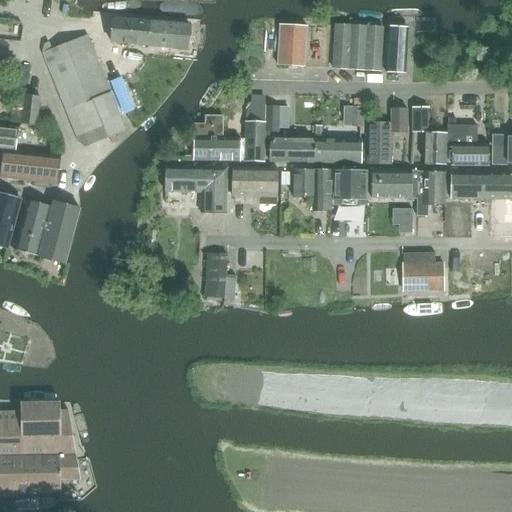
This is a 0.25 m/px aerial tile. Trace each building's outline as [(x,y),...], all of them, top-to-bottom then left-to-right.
[(187,50),(189,25),(113,19),(111,44),(187,50)] [(380,72),(382,28),(335,25),(332,69),(380,72)] [(304,67),(306,27),(280,26),(278,66),(304,67)] [(408,29),(388,28),(386,72),(406,72),(408,29)] [(44,45),(42,54),(79,144),(84,147),(88,145),(109,137),(111,144),(118,141),(115,135),(125,131),(87,36),(52,50),(48,43),(44,45)] [(36,126),(38,109),(39,98),(26,96),(22,124),(36,126)] [(264,140),(265,107),(265,103),(251,102),(245,115),(245,123),(244,162),(263,162),(264,140)] [(279,134),(279,107),(265,107),(264,140),(270,140),(269,162),(315,163),(315,140),(273,140),(274,134),(279,134)] [(365,109),(353,108),(353,127),(365,127),(365,109)] [(406,134),(406,110),(392,110),(392,134),(406,134)] [(412,134),(427,134),(426,110),(412,110),(412,134)] [(222,139),(222,117),(205,117),(205,125),(194,125),(193,138),(193,161),(239,162),(239,139),(222,139)] [(390,164),(391,124),(367,124),(366,164),(390,164)] [(488,166),(488,146),(477,145),(477,127),(456,126),(455,126),(447,126),(447,145),(452,145),(451,166),(488,166)] [(0,149),(15,151),(17,129),(0,127),(0,149)] [(445,165),(446,135),(426,135),(425,165),(445,165)] [(511,166),(511,136),(492,136),(492,144),(491,166),(511,166)] [(315,140),(315,163),(360,164),(361,141),(315,140)] [(56,184),(59,157),(3,151),(0,178),(56,184)] [(220,213),(221,168),(165,167),(165,192),(201,193),(201,213),(220,213)] [(221,168),(220,213),(225,213),(225,216),(235,216),(236,196),(260,196),(260,205),(276,205),(276,197),(277,170),(221,168)] [(330,201),(331,171),(293,170),(293,198),(313,198),(313,212),(330,212),(330,201)] [(331,171),(330,201),(366,201),(367,171),(331,171)] [(418,172),(371,171),(371,198),(416,199),(418,199),(418,173),(418,172)] [(444,206),(445,172),(423,172),(423,173),(418,173),(418,199),(416,199),(416,216),(426,216),(426,206),(444,206)] [(511,173),(450,172),(450,199),(511,200),(511,173)] [(0,247),(7,249),(20,200),(0,194),(0,247)] [(14,251),(38,257),(64,264),(79,209),(53,202),(51,208),(27,202),(14,251)] [(435,264),(435,254),(403,254),(404,292),(443,292),(443,264),(435,264)] [(224,299),(224,255),(217,255),(209,255),(207,275),(205,295),(205,297),(224,299)] [(226,276),(225,300),(234,300),(236,276),(226,276)] [(66,412),(58,412),(58,405),(18,405),(18,413),(0,412),(0,494),(58,493),(58,494),(59,494),(59,482),(78,478),(66,412)]
